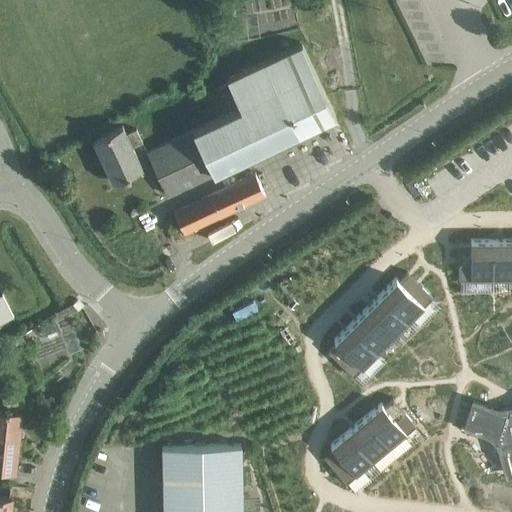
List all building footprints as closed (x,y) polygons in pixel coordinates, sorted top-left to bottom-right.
[(166,194),(297,132),(297,133),(332,116),(301,42),(227,78),(229,83),(219,87),(230,110),(145,150),(166,194)] [(140,167),(130,145),(130,144),(139,139),(134,128),(124,132),(121,125),(90,139),(109,181),(140,167)] [(182,232),(263,193),(253,172),(172,211),(182,232)] [(511,238),(492,239),(492,278),(511,277),(511,238)] [(469,242),(458,242),(458,277),(492,278),(492,239),(469,239),(469,242)] [(394,276),(378,291),(407,319),(430,293),(405,269),(396,278),(394,276)] [(378,291),(363,307),(392,334),(407,319),(378,291)] [(363,307),(348,323),(376,350),(392,334),(363,307)] [(336,341),(327,350),(352,375),(376,350),(348,323),(333,339),(336,341)] [(380,402),(363,416),(388,446),(414,424),(392,397),(383,404),(380,402)] [(511,407),(498,409),(472,400),(464,426),(499,438),(510,474),(511,473),(511,407)] [(21,414),(0,411),(0,470),(14,472),(21,414)] [(363,416),(347,430),(371,460),(388,446),(363,416)] [(332,447),(323,454),(345,482),(371,460),(347,430),(329,444),(332,447)] [(163,511),(241,511),(240,443),(161,445),(163,511)] [(0,511),(9,511),(12,496),(0,495),(0,511)]
